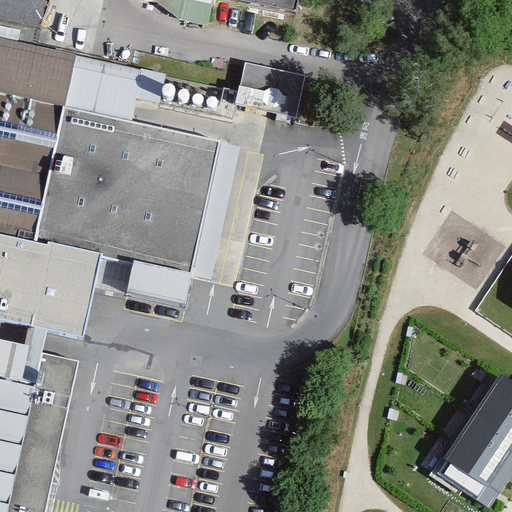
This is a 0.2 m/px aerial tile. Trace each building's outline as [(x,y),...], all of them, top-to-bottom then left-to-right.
[(0,0),(0,40),(53,53),(63,8),(24,0),(0,0)] [(234,0),(309,12),(310,0),(234,0)] [(53,53),(0,40),(0,511),(54,511),(98,317),(111,258),(60,248),(100,63),(53,53)] [(243,94),(100,63),(60,248),(111,258),(98,317),(179,335),(186,298),(203,302),(207,286),(252,296),(285,141),(312,146),(327,78),(250,61),(243,94)] [(511,494),(511,395),(461,465),(509,499),(511,494)]
